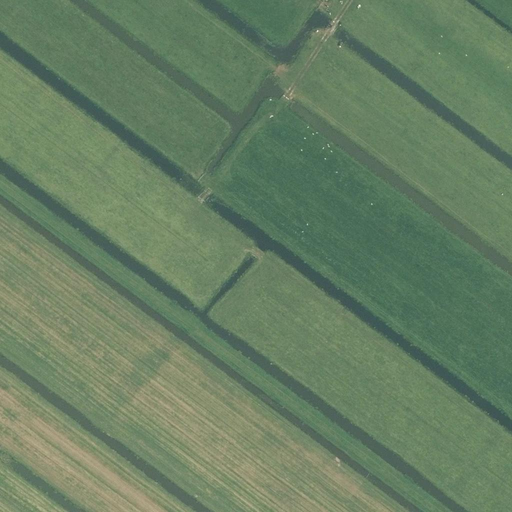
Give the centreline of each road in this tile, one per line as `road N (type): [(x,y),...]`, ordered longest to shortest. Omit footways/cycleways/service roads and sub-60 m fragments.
road 1 (track): [(436,511),(0,182)]
road 2 (track): [(353,0),(284,112),(199,211)]
